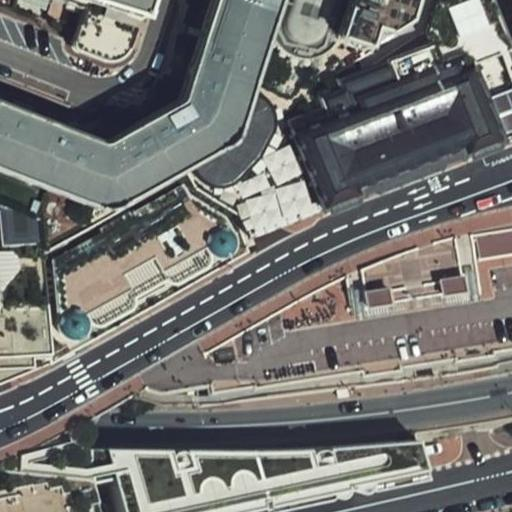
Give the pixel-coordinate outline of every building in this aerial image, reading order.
[(212,0),(185,87),(107,142),(0,98),(0,165),(92,205),(176,161),(228,134),(265,22),(272,0),(353,0),(342,36),(360,43),(366,20),(383,24),(401,12),(405,0),(212,0)] [(24,0),(75,17),(65,46),(112,61),(132,52),(137,17),(154,11),(157,0),(24,0)] [(335,43),(342,36),(353,0),(272,0),(265,22),(270,37),(286,52),(302,56),(321,51),(335,43)] [(423,38),(329,72),(333,84),(315,91),(318,102),(286,114),(321,207),(496,142),(511,135),(511,69),(486,0),(445,0),(440,3),(422,30),(423,38)] [(244,218),(251,237),(321,207),(286,114),(318,102),(315,91),(333,84),(329,72),(321,51),(302,56),(286,52),(270,37),(265,22),(228,134),(176,161),(196,189),(244,218)] [(59,350),(245,248),(237,224),(182,190),(176,181),(94,223),(97,229),(49,254),(48,323),(59,350)] [(33,215),(0,204),(0,379),(47,362),(33,215)] [(288,310),(269,321),(256,329),(214,351),(160,382),(123,405),(179,411),(235,407),(307,400),(385,390),(455,379),(511,366),(511,228),(472,235),(453,238),(429,248),(402,257),(368,271),(359,275),(344,281),(312,297),(288,310)] [(254,445),(81,444),(61,436),(0,461),(0,471),(89,484),(104,479),(113,511),(219,511),(418,472),(407,431),(254,445)] [(0,511),(94,511),(89,484),(0,471),(0,511)]
